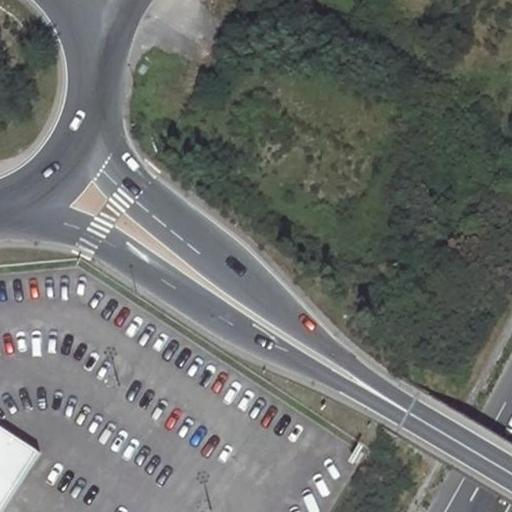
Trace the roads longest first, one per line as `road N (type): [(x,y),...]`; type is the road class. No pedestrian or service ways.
road 1 (unknown): [(262,511),(284,465),(212,402),(78,316),(51,310),(0,317)]
road 2 (unknown): [(275,496),(61,371),(35,363),(0,369)]
road 3 (primary): [(26,202),(239,328),(298,346)]
road 4 (primary): [(298,346),(225,260),(82,148)]
road 5 (primary): [(298,346),(511,473)]
road 6 (unknown): [(0,413),(177,511)]
